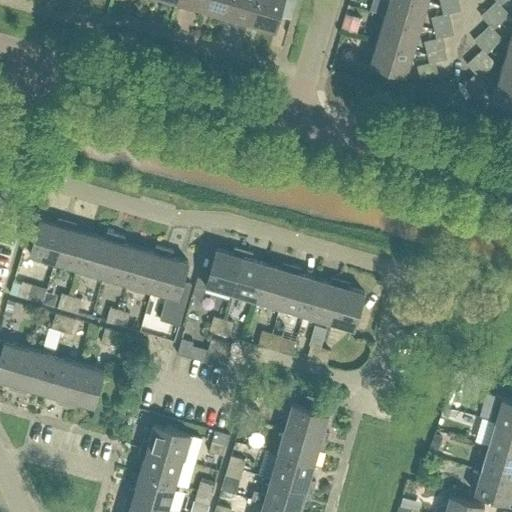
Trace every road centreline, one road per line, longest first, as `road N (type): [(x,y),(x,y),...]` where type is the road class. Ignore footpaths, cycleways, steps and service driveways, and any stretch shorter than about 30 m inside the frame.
road 1 (residential): [(145,379),(214,397),(249,350),(363,376),(400,272),(3,166)]
road 2 (tertiary): [(293,122),(33,57)]
road 3 (tertiary): [(511,178),(293,122)]
road 4 (residential): [(293,122),(328,0)]
